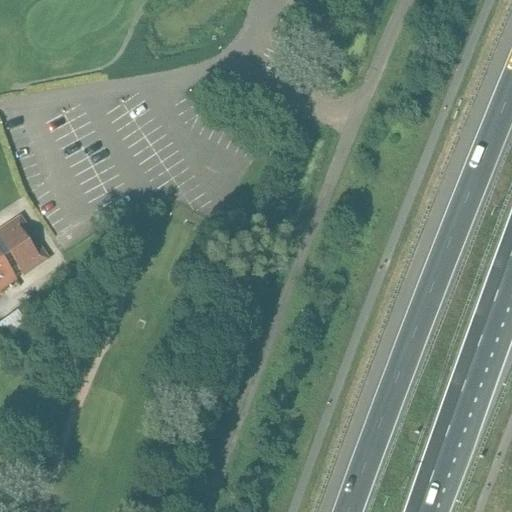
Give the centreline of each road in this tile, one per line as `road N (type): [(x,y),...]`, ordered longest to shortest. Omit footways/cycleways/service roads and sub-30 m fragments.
road 1 (unclassified): [(203,511),(406,0)]
road 2 (motorway): [(511,90),(347,511)]
road 3 (motorway): [(418,511),(511,251)]
